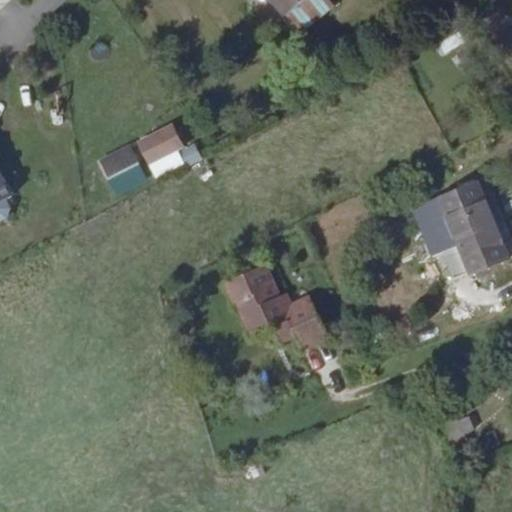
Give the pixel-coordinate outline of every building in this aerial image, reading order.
[(282,0),(308,30),(340,0),(282,0)] [(189,141),(180,123),(147,140),(156,158),(189,141)] [(193,143),(179,150),(187,166),(201,159),(193,143)] [(0,212),(6,214),(17,208),(20,200),(16,191),(22,188),(5,155),(0,149),(0,212)] [(146,163),(139,149),(114,162),(121,176),(146,163)] [(431,200),(461,275),(511,255),(511,247),(485,179),(431,200)] [(285,324),(293,339),(310,331),(316,343),(341,330),(324,296),(320,298),(295,310),(288,295),(272,263),(233,283),(243,305),(245,304),(261,335),(277,328),(285,324)] [(295,310),(320,298),(317,290),(299,299),(295,292),(288,295),(295,310)] [(285,343),(293,339),(285,324),(277,328),(285,343)] [(476,411),(450,423),(462,451),(477,444),(471,430),(481,425),(476,411)]
